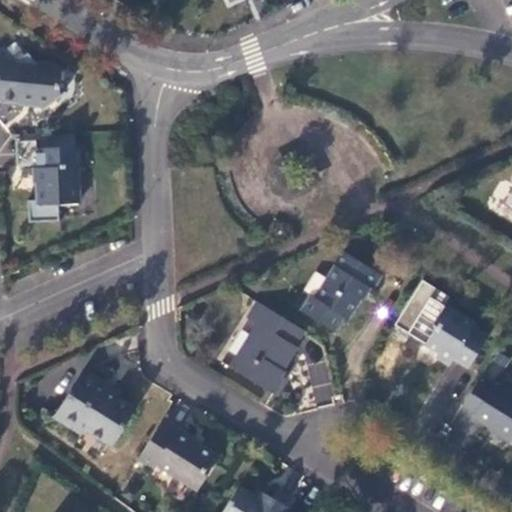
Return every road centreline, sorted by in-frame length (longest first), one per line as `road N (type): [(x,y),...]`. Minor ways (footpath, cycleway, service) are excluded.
road 1 (residential): [(157,250),(157,309),(177,380),(306,455)]
road 2 (residential): [(511,489),(382,413),(306,455)]
road 3 (residential): [(163,66),(208,69),(344,21)]
road 4 (residential): [(163,66),(155,120),(157,250)]
road 5 (residential): [(157,250),(0,319)]
road 6 (residential): [(344,21),(379,35),(511,51)]
road 7 (residential): [(49,0),(163,66)]
